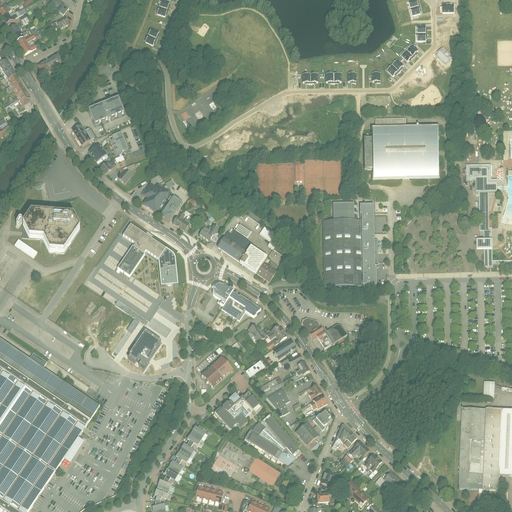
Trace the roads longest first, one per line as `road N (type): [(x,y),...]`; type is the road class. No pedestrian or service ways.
road 1 (residential): [(179,0),(160,51),(172,119),(189,147),(286,92),(395,87),(433,47),(433,0)]
road 2 (tertiary): [(197,258),(90,174),(20,67)]
road 3 (tertiary): [(345,412),(284,317),(215,269)]
road 4 (residential): [(511,280),(405,282),(397,290),(398,333)]
road 5 (tertiary): [(449,511),(345,412)]
